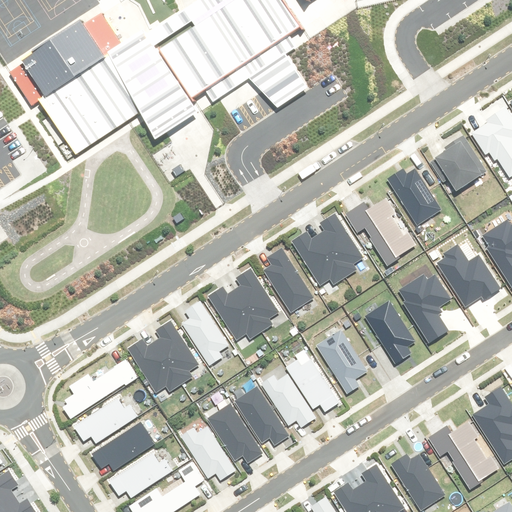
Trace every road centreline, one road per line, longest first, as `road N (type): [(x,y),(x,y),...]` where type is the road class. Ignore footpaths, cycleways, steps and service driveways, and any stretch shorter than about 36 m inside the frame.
road 1 (tertiary): [(29,368),(511,57)]
road 2 (residential): [(238,511),(511,333)]
